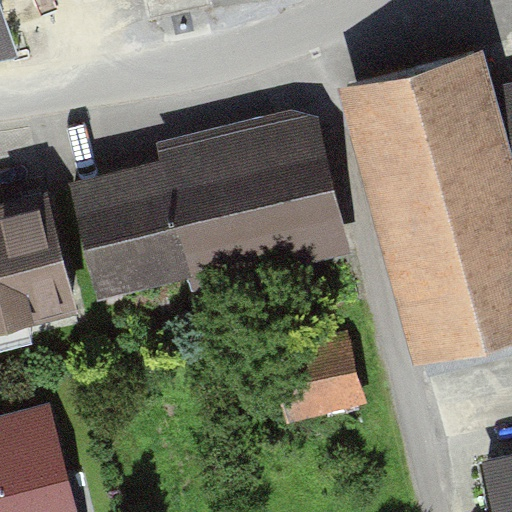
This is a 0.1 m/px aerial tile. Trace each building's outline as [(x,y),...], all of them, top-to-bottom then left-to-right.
[(0,0),(0,41),(21,34),(9,0),(0,0)] [(511,200),(478,56),(355,85),(421,368),(511,346),(511,200)] [(324,125),(77,187),(104,297),(352,235),(324,125)] [(51,196),(0,207),(0,329),(77,312),(51,196)] [(368,335),(286,342),(292,410),(374,403),(368,335)] [(92,511),(59,391),(0,407),(0,511),(92,511)] [(511,511),(511,452),(488,457),(499,511),(511,511)]
